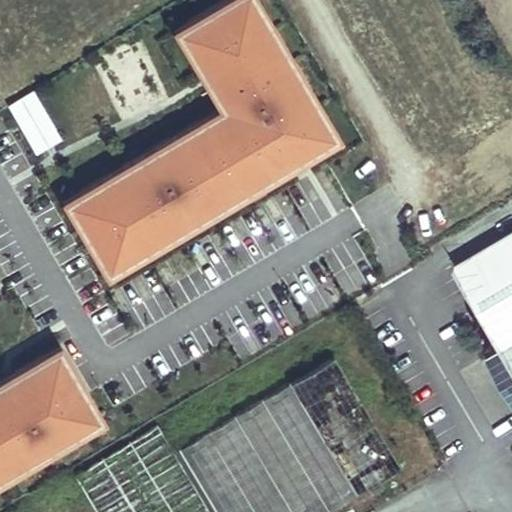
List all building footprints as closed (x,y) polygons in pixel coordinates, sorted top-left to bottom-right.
[(247,0),(232,0),(174,34),(220,111),(60,205),(104,278),(333,144),(247,0)] [(34,155),(61,140),(32,90),(6,105),(34,155)] [(511,233),(458,265),(511,355),(511,233)] [(0,471),(98,422),(59,346),(0,376),(0,471)] [(335,353),(293,382),(358,489),(404,466),(335,353)]
